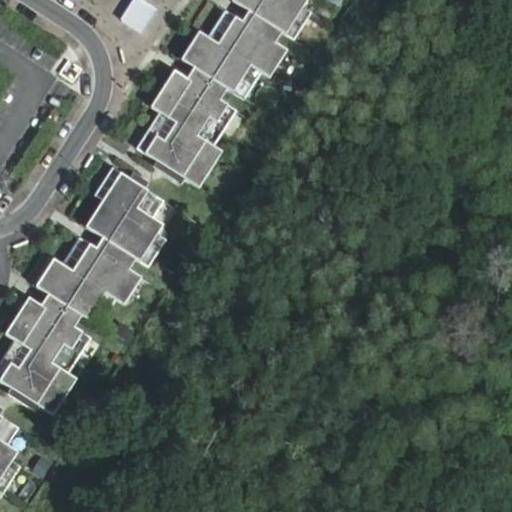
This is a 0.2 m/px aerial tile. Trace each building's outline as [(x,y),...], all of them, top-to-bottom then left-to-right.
[(133,0),(121,21),(139,33),(155,9),(140,0),(133,0)] [(287,0),(235,0),(234,3),(255,16),(282,33),(297,43),(313,17),(304,11),(287,0)] [(287,0),(304,11),(311,0),(287,0)] [(248,27),(227,13),(209,41),(264,76),(272,81),(290,53),(275,44),(248,27)] [(255,16),(248,27),(275,44),(282,33),(255,16)] [(209,41),(201,36),(183,64),(201,75),(219,86),(247,104),(264,76),(209,41)] [(177,74),(153,110),(163,116),(217,151),(240,114),(212,97),(194,85),(177,74)] [(201,75),(194,85),(212,97),(219,86),(201,75)] [(163,116),(140,153),(203,193),(226,157),(217,151),(163,116)] [(116,172),(98,199),(106,205),(161,240),(179,212),(116,172)] [(106,205),(89,233),(109,246),(137,263),(152,273),(170,245),(161,240),(106,205)] [(103,256),(82,243),(64,271),(119,306),(128,311),(145,283),(130,274),(103,256)] [(109,246),(103,256),(130,274),(137,263),(109,246)] [(64,271),(56,266),(38,293),(56,305),(74,316),(101,334),(119,306),(64,271)] [(32,304),(8,340),(17,346),(72,381),(95,344),(67,327),(49,315),(32,304)] [(56,305),(49,315),(67,327),(74,316),(56,305)] [(17,346),(0,372),(0,385),(57,422),(80,386),(72,381),(17,346)] [(11,453),(22,436),(0,422),(0,460),(14,469),(20,459),(11,453)] [(0,460),(0,497),(4,501),(21,474),(14,469),(0,460)]
